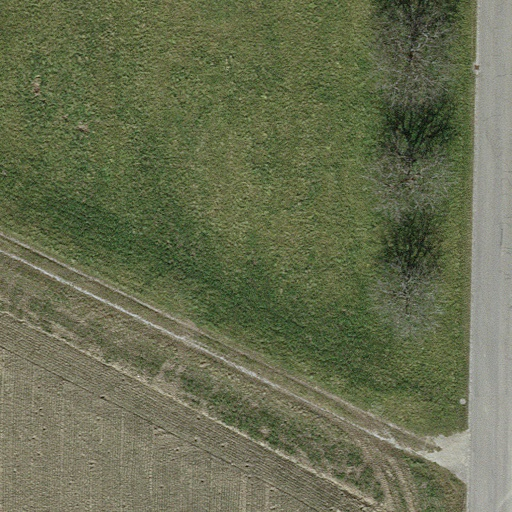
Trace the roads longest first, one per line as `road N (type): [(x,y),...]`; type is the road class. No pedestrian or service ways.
road 1 (track): [(0,239),(423,446),(511,475)]
road 2 (tertiary): [(494,511),(504,0)]
